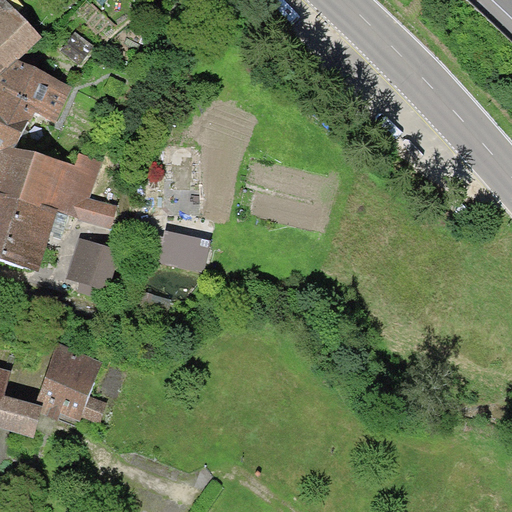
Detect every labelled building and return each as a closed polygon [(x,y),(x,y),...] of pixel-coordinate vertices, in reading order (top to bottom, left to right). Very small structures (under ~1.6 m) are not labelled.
[(0,0),(0,74),(18,58),(41,37),(4,0),(0,0)] [(0,74),(0,150),(16,146),(34,112),(55,121),(72,85),(18,58),(0,74)] [(0,192),(57,209),(69,214),(68,217),(111,230),(117,206),(90,197),(101,161),(79,152),(74,164),(16,146),(0,150),(0,192)] [(57,209),(0,192),(0,260),(39,272),(57,209)] [(150,234),(144,259),(204,272),(211,241),(165,230),(163,237),(150,234)] [(79,237),(66,278),(79,282),(76,290),(91,295),(93,287),(109,292),(122,250),(79,237)] [(142,291),(138,309),(168,316),(172,298),(142,291)] [(102,362),(57,342),(36,404),(42,405),(40,412),(58,420),(61,413),(80,420),(82,416),(100,423),(107,403),(89,396),(102,362)] [(0,407),(3,395),(10,371),(0,368),(0,407)] [(36,404),(3,395),(0,407),(0,428),(34,437),(40,412),(42,405),(36,404)]
